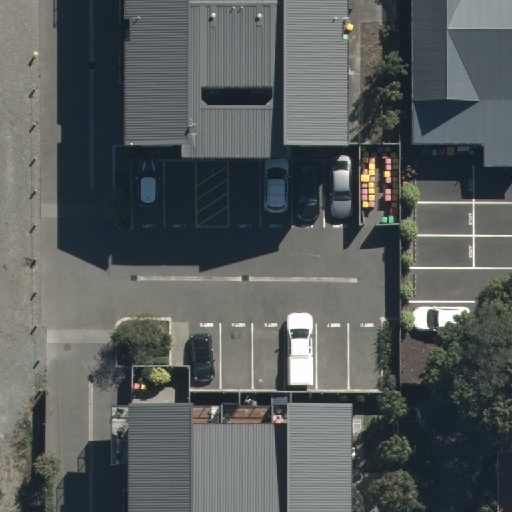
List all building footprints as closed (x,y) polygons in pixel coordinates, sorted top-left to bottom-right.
[(359,0),(136,0),(136,141),(359,140),(359,0)] [(511,0),(415,0),(417,140),(473,140),(473,165),(511,164),(511,0)] [(0,341),(19,342),(26,118),(0,116),(0,341)] [(140,511),(358,511),(359,391),(170,392),(141,392),(140,511)] [(511,511),(511,446),(493,446),(493,511),(511,511)]
